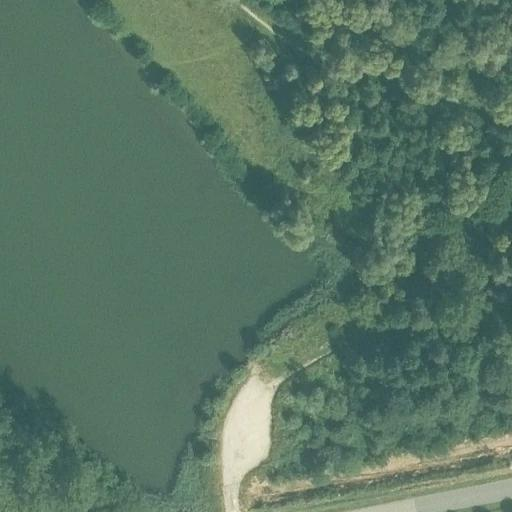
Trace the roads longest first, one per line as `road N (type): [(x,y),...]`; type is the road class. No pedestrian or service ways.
road 1 (track): [(231,489),(240,435),(288,373),(423,318),(511,300)]
road 2 (track): [(511,118),(313,55),(235,0)]
road 3 (unclassified): [(388,511),(511,487)]
